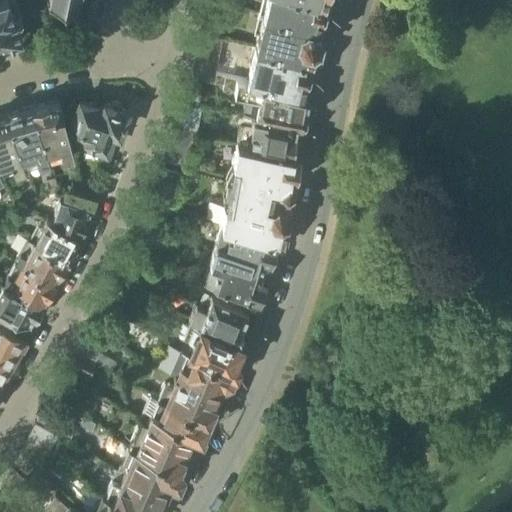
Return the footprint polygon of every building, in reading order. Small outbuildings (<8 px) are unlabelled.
[(0,0),(0,47),(5,46),(4,44),(22,38),(17,21),(20,20),(21,17),(20,13),(19,13),(14,0),(0,0)] [(48,0),(49,1),(48,1),(47,3),(48,3),(48,4),(50,5),(50,4),(76,8),(76,10),(78,10),(78,9),(80,9),(80,7),(79,7),(80,0),(48,0)] [(205,0),(201,18),(202,18),(215,21),(219,1),(214,0),(205,0)] [(265,0),(262,13),(318,29),(317,27),(320,16),(326,12),(327,12),(329,2),(328,2),(327,0),(265,0)] [(262,13),(254,46),(309,59),(312,47),(317,43),(318,43),(320,33),(318,29),(262,13)] [(191,66),(208,70),(301,90),(304,78),(310,74),(313,65),(312,65),(309,59),(254,46),(250,63),(241,60),(240,68),(216,63),(222,39),(198,34),(191,66)] [(246,93),(242,111),(295,122),(301,123),(305,102),(304,102),(307,91),(301,90),(208,70),(206,80),(217,82),(217,81),(223,82),(222,88),(246,93)] [(46,102),(34,105),(50,156),(63,153),(72,150),(63,113),(61,98),(46,102)] [(127,108),(122,107),(121,102),(113,99),(109,103),(104,101),(103,106),(92,102),(92,103),(80,98),(72,124),(75,137),(105,147),(112,130),(118,132),(127,108)] [(172,125),(173,125),(196,131),(204,104),(195,102),(181,99),(172,125)] [(11,112),(8,113),(26,163),(50,156),(34,105),(21,109),(21,108),(20,108),(18,107),(17,107),(15,107),(14,107),(12,109),(12,110),(11,111),(11,112)] [(240,124),(236,139),(292,151),(292,148),(297,145),(298,145),(299,135),(295,131),(296,128),(294,128),(295,122),(242,111),(234,110),(231,124),(240,124)] [(8,113),(0,115),(0,165),(3,172),(26,163),(8,113)] [(172,125),(169,133),(161,157),(184,165),(196,131),(173,125),(172,125)] [(231,164),(228,181),(271,191),(272,185),(286,188),(286,187),(290,184),(291,184),(297,152),(292,151),(236,139),(231,164)] [(158,165),(145,199),(169,206),(181,173),(158,165)] [(48,179),(52,191),(60,188),(56,176),(48,179)] [(228,181),(220,221),(274,237),(280,239),(288,206),(287,206),(284,201),(285,201),(269,196),(271,191),(228,181)] [(60,197),(51,218),(81,235),(91,208),(83,205),(85,199),(63,192),(61,197),(60,197)] [(140,214),(136,224),(161,232),(169,206),(145,199),(140,214)] [(35,239),(68,258),(69,258),(77,244),(76,243),(80,236),(81,236),(81,235),(51,218),(48,216),(35,239)] [(219,222),(211,248),(265,264),(268,255),(274,252),(277,242),(276,242),(274,239),(274,238),(274,237),(220,221),(220,222),(219,222)] [(161,232),(136,224),(127,249),(136,252),(136,253),(139,254),(143,242),(156,246),(161,232)] [(16,259),(21,262),(55,281),(55,280),(59,273),(61,270),(64,268),(66,264),(66,261),(68,258),(35,239),(29,236),(16,259)] [(211,248),(201,275),(212,278),(257,293),(261,291),(262,291),(265,281),(262,275),(265,264),(211,248)] [(7,271),(2,280),(43,302),(47,295),(49,293),(51,290),(53,287),(54,283),(55,281),(21,262),(14,275),(7,271)] [(187,315),(190,317),(243,339),(249,326),(247,322),(242,320),(248,307),(223,296),(225,291),(210,284),(212,278),(201,275),(191,272),(189,277),(205,283),(202,291),(209,294),(204,304),(194,300),(187,315)] [(0,307),(30,325),(34,317),(35,317),(36,315),(39,313),(42,308),(42,305),(43,303),(43,302),(2,280),(0,283),(0,307)] [(99,303),(99,304),(122,314),(132,292),(110,282),(99,303)] [(0,307),(0,357),(11,363),(26,336),(32,325),(30,325),(0,307)] [(179,344),(235,369),(236,367),(247,341),(243,339),(190,317),(184,331),(171,325),(170,327),(165,337),(179,344)] [(88,324),(82,335),(103,347),(109,336),(88,324)] [(94,361),(104,366),(108,368),(113,358),(79,339),(73,350),(74,350),(94,361)] [(153,356),(151,361),(172,371),(217,391),(222,381),(224,382),(231,379),(235,369),(179,344),(174,356),(160,349),(156,358),(153,356)] [(94,361),(74,350),(68,362),(88,373),(94,361)] [(0,384),(11,363),(0,357),(0,384)] [(163,381),(157,395),(206,416),(207,417),(214,414),(217,406),(215,399),(214,399),(217,391),(172,371),(151,361),(149,365),(153,366),(149,375),(163,381)] [(63,403),(67,405),(71,398),(60,392),(56,399),(63,403)] [(139,416),(140,417),(188,438),(192,429),(196,430),(201,428),(206,416),(157,395),(150,392),(139,416)] [(56,399),(49,395),(37,417),(71,436),(83,413),(67,405),(63,403),(56,399)] [(127,443),(133,445),(183,467),(189,454),(186,448),(184,447),(188,438),(140,417),(134,429),(133,428),(127,443)] [(35,421),(18,452),(32,465),(36,468),(45,451),(47,452),(57,433),(35,421)] [(111,464),(122,471),(125,472),(134,477),(166,491),(170,480),(172,481),(179,479),(183,467),(133,445),(132,448),(128,449),(126,455),(128,457),(127,461),(114,456),(111,464)] [(32,465),(18,452),(17,452),(18,452),(11,464),(4,478),(19,492),(29,481),(22,474),(32,465)] [(110,479),(104,493),(142,511),(156,511),(166,491),(134,477),(125,472),(122,471),(118,482),(110,479)] [(78,511),(70,503),(69,505),(63,500),(55,492),(36,511),(78,511)] [(142,511),(104,493),(101,492),(92,511),(142,511)]
